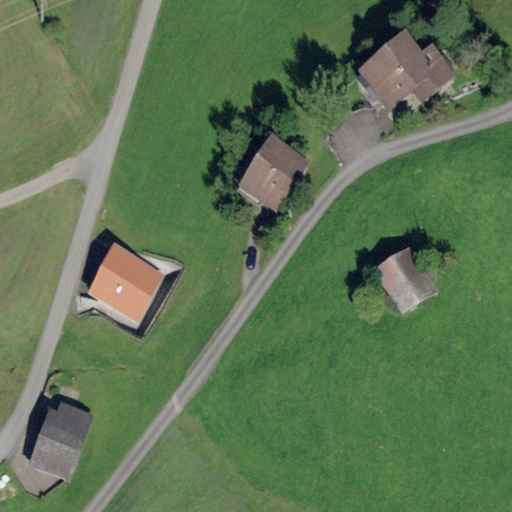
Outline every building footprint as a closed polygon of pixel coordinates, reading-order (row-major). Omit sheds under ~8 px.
[(418,40),(368,74),(393,110),(443,76),(418,40)] [(243,191),(278,215),(312,166),(276,142),(243,191)] [(417,253),(378,275),(404,322),(443,300),(417,253)] [(161,278),(116,255),(93,298),(139,321),(161,278)] [(30,471),(70,485),(95,418),(56,403),(30,471)]
